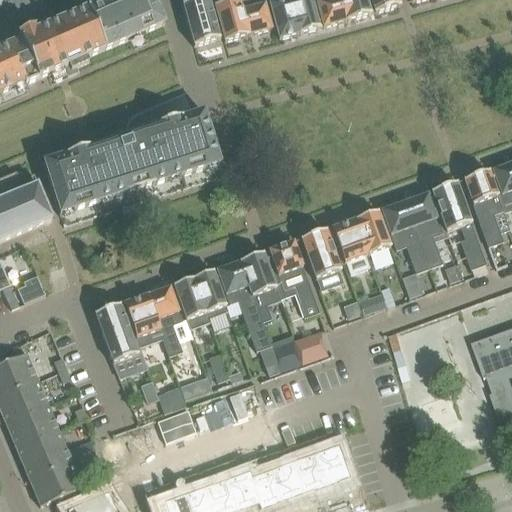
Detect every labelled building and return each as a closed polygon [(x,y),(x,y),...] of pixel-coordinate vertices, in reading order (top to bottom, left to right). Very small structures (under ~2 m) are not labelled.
[(0,0),(2,9),(14,25),(48,10),(44,0),(0,0)] [(20,42),(0,50),(0,95),(25,85),(25,87),(64,70),(68,79),(79,74),(77,70),(89,65),(87,60),(164,27),(151,0),(116,0),(35,35),(33,31),(18,37),(20,42)] [(185,6),(182,7),(194,49),(197,48),(196,48),(217,42),(217,43),(220,42),(219,42),(223,41),(220,28),(216,29),(207,0),(206,0),(205,0),(205,1),(185,7),(185,6)] [(212,0),(214,8),(220,28),(223,41),(224,45),(227,44),(245,39),(248,38),(237,0),(212,0)] [(237,0),(248,38),(249,38),(251,38),(251,37),(269,32),(269,33),(272,32),(263,0),(237,0)] [(271,5),(269,5),(279,42),(281,42),(281,41),(296,37),(296,38),(299,37),(299,36),(289,0),(288,0),(286,1),(271,5)] [(310,0),(289,0),(299,36),(300,37),(302,36),(317,31),(317,32),(319,31),(310,0)] [(314,0),(323,30),(326,29),(344,24),(347,24),(346,23),(347,23),(340,0),(314,0)] [(340,0),(347,23),(347,24),(350,23),(350,22),(368,17),(368,18),(371,17),(365,0),(340,0)] [(365,0),(371,17),(374,16),(375,16),(377,15),(397,9),(397,10),(400,9),(397,0),(365,0)] [(327,185),(343,177),(308,105),(284,117),(307,166),(303,168),(310,183),(323,177),(327,185)] [(392,124),(413,118),(410,107),(389,113),(392,124)] [(46,164),(43,165),(44,168),(59,215),(60,218),(61,218),(64,227),(63,227),(64,229),(67,228),(66,228),(79,224),(79,225),(81,224),(81,223),(94,219),(94,220),(96,219),(108,215),(111,214),(123,210),(123,211),(126,210),(126,209),(138,205),(138,206),(141,205),(140,204),(147,202),(147,203),(150,202),(149,202),(162,198),(164,198),(164,197),(177,193),(177,194),(179,193),(191,189),(192,189),(194,188),(206,184),(209,184),(209,183),(221,179),(221,180),(224,179),(223,176),(223,177),(220,167),(221,167),(220,164),(219,164),(204,117),(205,117),(204,114),(201,115),(201,116),(181,122),(181,121),(179,122),(159,129),(159,128),(157,129),(157,130),(149,132),(147,132),(147,133),(139,135),(137,135),(137,136),(129,138),(127,138),(128,139),(120,141),(119,141),(118,141),(118,142),(110,144),(108,144),(108,145),(100,147),(98,148),(90,150),(88,151),(68,157),(66,158),(46,165),(46,164)] [(0,143),(0,166),(11,163),(3,142),(0,143)] [(495,171),(492,172),(492,173),(499,190),(505,208),(511,205),(511,165),(495,172),(495,171)] [(466,182),(463,182),(488,250),(503,245),(493,218),(503,215),(495,191),(499,190),(492,173),(488,174),(486,174),(486,175),(466,182)] [(0,244),(52,222),(37,188),(38,187),(34,178),(29,180),(19,184),(16,175),(0,182),(0,244)] [(431,195),(428,196),(434,214),(438,212),(446,236),(449,235),(460,230),(465,243),(461,245),(471,273),(473,273),(485,268),(486,268),(456,186),(454,186),(454,187),(440,192),(434,194),(431,195)] [(405,204),(405,205),(429,273),(442,268),(433,241),(443,237),(434,214),(428,196),(425,197),(407,204),(407,203),(405,204)] [(384,212),(381,213),(396,254),(406,250),(416,277),(429,273),(405,205),(404,205),(404,204),(402,205),(402,206),(396,208),(393,205),(386,208),(385,212),(384,212)] [(355,223),(368,258),(370,257),(388,250),(388,251),(391,250),(378,214),(375,215),(357,222),(357,221),(355,222),(355,223)] [(334,230),(331,231),(337,248),(344,267),(347,266),(347,265),(365,259),(367,258),(368,258),(355,223),(354,222),(352,223),(353,224),(346,226),(343,223),(336,226),(335,230),(334,230)] [(303,241),(301,242),(316,283),(318,282),(338,275),(340,274),(332,250),(337,248),(331,231),(328,233),(328,232),(325,233),(303,241)] [(268,254),(263,256),(269,273),(275,271),(286,301),(295,298),(304,322),(319,316),(293,245),(291,245),(291,246),(288,247),(285,244),(274,248),(274,252),(271,253),(268,254)] [(240,264),(258,313),(280,304),(269,273),(263,256),(260,257),(261,257),(260,257),(257,254),(250,257),(249,261),(243,263),(242,263),(240,264)] [(0,293),(3,292),(11,289),(0,264),(0,293)] [(219,272),(217,272),(229,308),(238,305),(256,355),(271,350),(258,313),(240,264),(237,265),(238,265),(219,272)] [(485,268),(473,273),(476,279),(488,275),(485,268)] [(459,271),(447,275),(452,287),(463,283),(461,278),(459,271)] [(194,281),(193,281),(209,326),(210,326),(209,322),(228,315),(213,274),(210,275),(211,275),(196,280),(194,281)] [(37,279),(16,288),(24,307),(45,298),(44,294),(37,279)] [(176,287),(173,288),(190,333),(209,326),(193,281),(191,282),(176,288),(176,287)] [(417,286),(405,290),(410,302),(421,298),(417,286)] [(11,289),(3,292),(12,313),(19,309),(11,289)] [(147,298),(163,343),(169,360),(182,355),(173,329),(183,325),(170,289),(167,290),(167,291),(149,297),(147,298)] [(389,290),(381,293),(388,312),(395,309),(389,290)] [(126,305),(123,306),(124,307),(131,326),(140,351),(163,343),(147,298),(146,298),(144,299),(126,306),(126,305)] [(370,303),(360,306),(364,318),(374,314),(370,303)] [(347,309),(345,312),(349,322),(360,318),(356,305),(347,309)] [(97,316),(95,317),(113,367),(116,366),(135,359),(136,359),(138,358),(127,327),(131,326),(124,307),(120,308),(117,308),(117,309),(97,316)] [(511,332),(491,340),(473,347),(485,382),(488,381),(494,397),(491,398),(504,433),(511,430),(511,332)] [(306,341),(296,345),(304,367),(329,358),(321,335),(306,341)] [(48,337),(22,348),(26,357),(27,357),(30,364),(36,362),(34,356),(53,348),(48,337)] [(296,345),(272,353),(277,366),(280,376),(304,367),(296,345)] [(0,399),(38,384),(30,364),(27,357),(26,357),(7,365),(2,355),(0,356),(0,399)] [(61,361),(61,362),(53,365),(58,375),(66,372),(61,361)] [(277,366),(267,370),(270,379),(280,376),(277,366)] [(225,369),(213,374),(218,386),(222,385),(230,382),(229,379),(226,371),(225,369)] [(66,372),(58,375),(63,386),(70,382),(66,372)] [(240,374),(229,379),(230,382),(231,387),(232,387),(243,382),(240,374)] [(38,384),(0,399),(0,413),(7,428),(49,410),(38,384)] [(152,385),(141,389),(144,398),(147,406),(148,407),(159,403),(158,402),(157,400),(155,394),(152,385)] [(192,387),(180,391),(183,399),(185,404),(197,400),(192,387)] [(165,397),(157,400),(158,402),(159,403),(164,419),(172,416),(165,397)] [(49,410),(7,428),(18,455),(60,437),(49,410)] [(82,410),(82,411),(75,414),(79,424),(87,421),(82,410)] [(60,437),(18,455),(29,481),(93,454),(90,446),(68,455),(60,437)] [(342,449),(318,457),(330,490),(354,481),(342,449)] [(40,509),(59,501),(83,491),(75,471),(97,462),(93,454),(29,481),(40,509)] [(318,457),(295,465),(307,498),(330,490),(318,457)] [(295,465),(273,473),(284,506),(307,498),(295,465)] [(249,475),(248,476),(261,511),(267,511),(284,506),(273,473),(251,481),(249,475)] [(261,511),(248,476),(225,484),(235,511),(249,511),(258,509),(259,511),(261,511)] [(235,511),(225,484),(203,492),(210,511),(235,511)] [(210,511),(203,492),(180,500),(184,511),(210,511)] [(119,511),(109,496),(70,511),(119,511)] [(184,511),(180,500),(155,509),(156,511),(184,511)]
